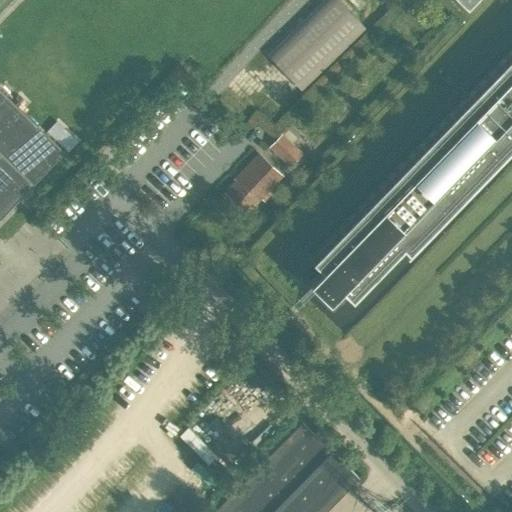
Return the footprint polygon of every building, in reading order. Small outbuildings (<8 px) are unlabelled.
[(336,0),(320,0),(269,51),(303,87),(363,28),(336,0)] [(457,0),(468,11),(478,0),(457,0)] [(320,271),(310,282),(330,301),(340,291),(341,290),(342,289),(352,299),(401,249),(402,250),(403,251),(407,255),(511,147),(511,53),(433,134),(312,260),(322,270),(321,270),(320,271)] [(0,219),(65,152),(0,89),(0,91),(4,96),(0,99),(0,219)] [(57,121),(47,131),(57,140),(67,130),(57,121)] [(290,166),(302,153),(282,135),(271,147),(290,166)] [(265,200),(270,194),(267,191),(282,175),(259,154),(239,175),(241,177),(226,193),(247,212),(261,197),(265,200)] [(217,511),(324,511),(359,477),(302,421),(215,510),(217,511)]
